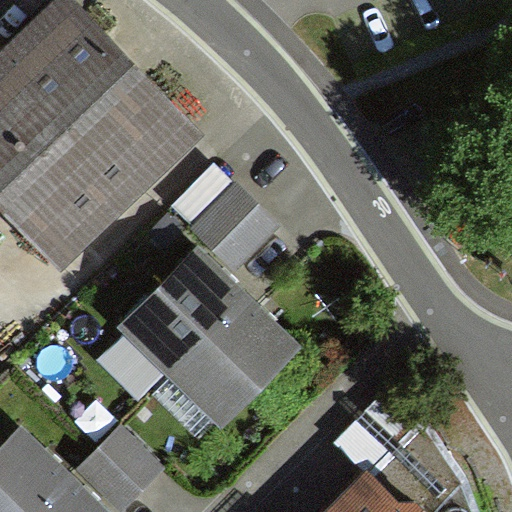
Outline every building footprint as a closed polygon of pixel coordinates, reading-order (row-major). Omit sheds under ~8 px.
[(70,0),(48,0),(0,48),(0,203),(60,270),(200,136),(70,0)] [(281,221),(216,162),(174,207),(240,267),(281,221)] [(118,328),(167,376),(249,292),(201,244),(118,328)] [(300,341),(249,292),(167,376),(220,426),(300,341)] [(123,423),(78,470),(123,511),(167,465),(123,423)] [(0,450),(0,511),(40,511),(75,478),(24,427),(0,450)] [(430,511),(432,501),(417,483),(399,486),(367,454),(306,511),(430,511)] [(109,511),(75,478),(40,511),(109,511)]
